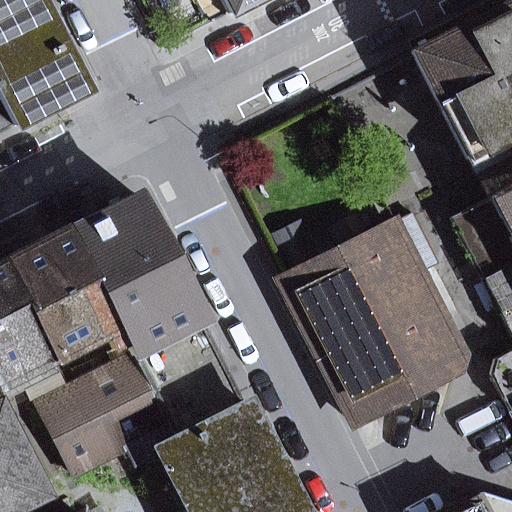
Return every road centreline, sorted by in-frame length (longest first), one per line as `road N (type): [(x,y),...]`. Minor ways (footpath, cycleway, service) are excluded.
road 1 (residential): [(359,511),(156,115)]
road 2 (residential): [(156,115),(381,0)]
road 3 (residential): [(0,195),(156,115)]
road 4 (residential): [(156,115),(97,0)]
